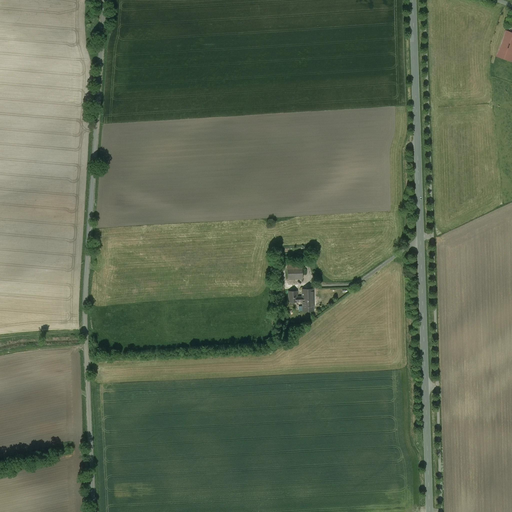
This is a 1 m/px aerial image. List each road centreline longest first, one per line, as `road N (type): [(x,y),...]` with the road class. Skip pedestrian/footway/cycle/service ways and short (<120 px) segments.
road 1 (unclassified): [(92,511),(85,284),(103,0)]
road 2 (secondary): [(429,511),(412,0)]
